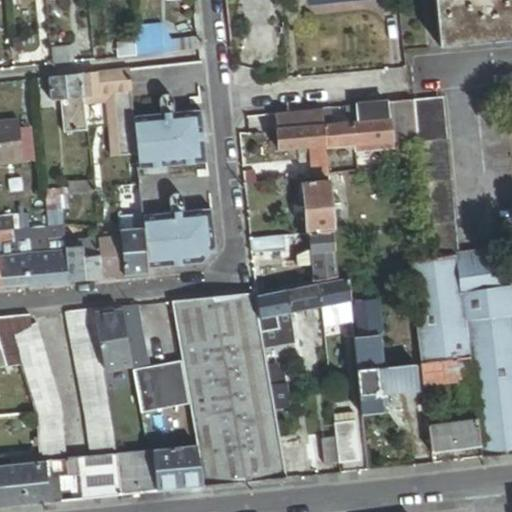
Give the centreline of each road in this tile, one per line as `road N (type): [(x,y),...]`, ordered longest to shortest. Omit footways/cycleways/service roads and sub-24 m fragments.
road 1 (residential): [(0,306),(237,282),(209,0)]
road 2 (residential): [(170,511),(474,484)]
